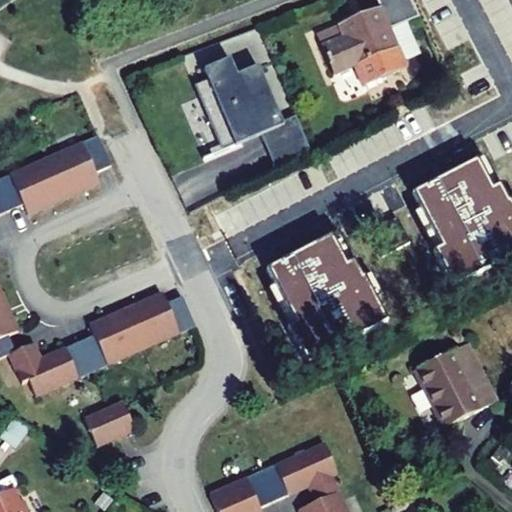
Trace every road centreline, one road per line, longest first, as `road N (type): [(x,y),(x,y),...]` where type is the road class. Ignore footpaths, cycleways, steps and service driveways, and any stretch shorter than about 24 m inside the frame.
road 1 (residential): [(150,184),(31,236),(26,278),(40,303),(63,311),(185,258)]
road 2 (residential): [(185,258),(225,348),(219,387),(187,422),(178,454),(191,511)]
